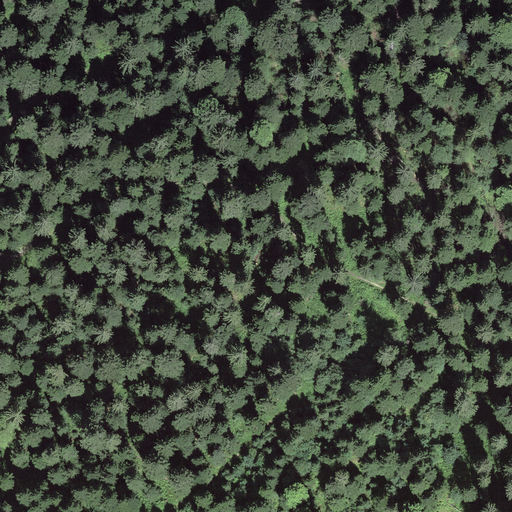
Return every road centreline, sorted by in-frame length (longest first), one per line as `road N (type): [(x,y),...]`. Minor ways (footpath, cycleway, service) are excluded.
road 1 (track): [(0,255),(14,255),(113,185),(231,184),(261,194),(322,261),(478,334)]
road 2 (track): [(299,0),(221,13),(115,55),(31,101),(0,132)]
road 3 (track): [(165,511),(302,398)]
road 4 (track): [(420,511),(355,470),(332,473),(293,511)]
